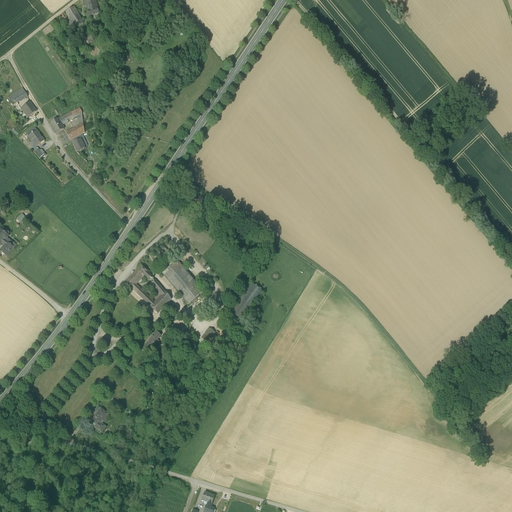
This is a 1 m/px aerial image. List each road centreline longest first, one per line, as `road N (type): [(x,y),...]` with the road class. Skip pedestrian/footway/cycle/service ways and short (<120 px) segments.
road 1 (secondary): [(283,0),(70,316)]
road 2 (track): [(294,0),(511,255)]
road 3 (unclassified): [(297,511),(63,443),(0,442)]
road 4 (track): [(131,226),(62,153),(8,54)]
road 5 (unknown): [(89,451),(161,337)]
road 6 (track): [(169,169),(270,239)]
